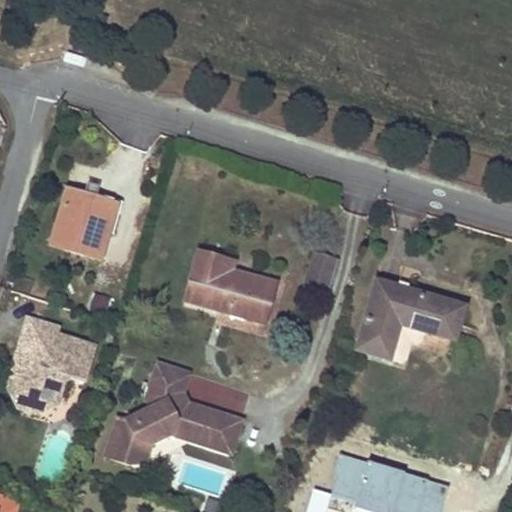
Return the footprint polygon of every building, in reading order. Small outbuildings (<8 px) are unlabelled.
[(109,212),(95,207),(80,203),(82,197),(64,191),(47,244),(95,259),(109,212)] [(338,259),(314,252),(305,280),(319,284),(317,293),(326,296),(338,259)] [(272,286),(247,278),(228,273),(231,264),(196,254),(183,302),(235,317),(261,324),(272,286)] [(305,280),(303,288),(317,293),(319,284),(305,280)] [(398,323),(425,331),(451,340),(461,308),(376,281),(355,349),(387,359),(398,323)] [(56,328),(25,318),(15,352),(18,357),(24,359),(21,368),(11,365),(4,386),(16,407),(31,399),(54,406),(62,381),(68,378),(81,382),(92,347),(54,335),(56,328)] [(148,408),(115,417),(103,456),(127,464),(134,440),(149,445),(170,435),(182,428),(191,431),(187,440),(229,454),(240,420),(198,407),(197,411),(185,407),(187,403),(181,393),(189,372),(156,362),(145,396),(148,408)] [(40,415),(54,406),(31,399),(16,407),(40,415)] [(182,428),(170,435),(187,440),(191,431),(182,428)] [(367,464),(341,456),(329,494),(313,490),(306,511),(326,511),(331,496),(356,503),(354,509),(365,511),(438,511),(446,487),(404,475),(405,470),(369,459),(367,464)] [(0,511),(15,511),(19,500),(0,494),(0,511)]
